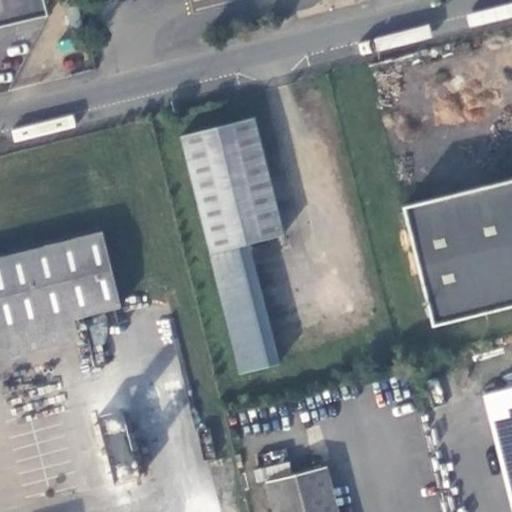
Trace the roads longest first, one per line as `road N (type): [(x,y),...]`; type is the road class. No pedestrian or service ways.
road 1 (residential): [(505,0),(0,124)]
road 2 (unknown): [(151,87),(143,31),(173,5),(197,0)]
